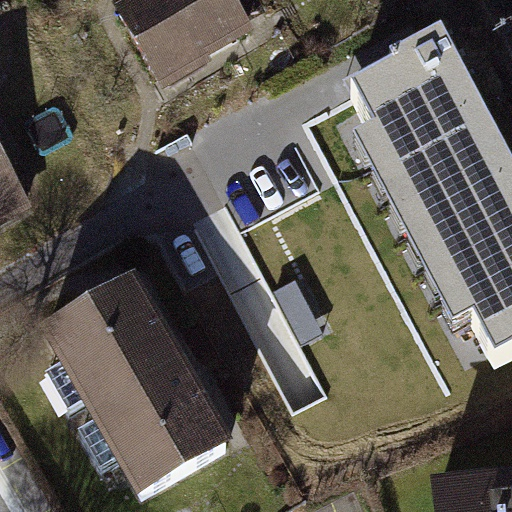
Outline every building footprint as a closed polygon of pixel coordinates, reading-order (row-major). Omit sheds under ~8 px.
[(251,0),(170,0),(118,28),(169,115),(254,67),(239,46),(269,32),(251,0)] [(402,37),(337,72),(344,85),(498,368),(511,361),(511,179),(434,36),(409,50),(402,37)] [(0,191),(0,250),(24,239),(0,191)] [(137,304),(41,356),(125,511),(160,511),(230,474),(137,304)] [(511,511),(511,501),(431,510),(430,511),(511,511)]
